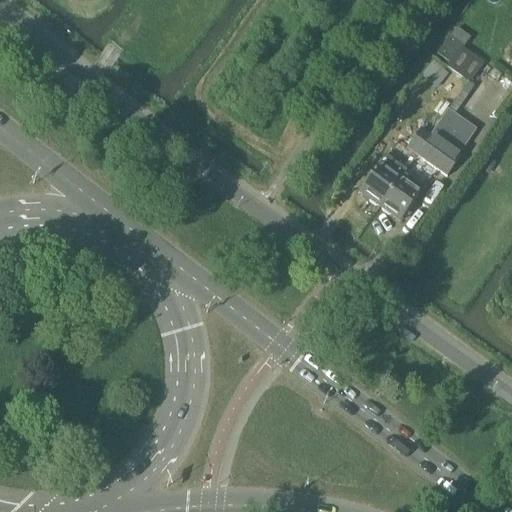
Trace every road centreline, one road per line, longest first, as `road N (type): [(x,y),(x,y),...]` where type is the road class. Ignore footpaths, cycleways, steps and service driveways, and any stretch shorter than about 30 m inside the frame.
road 1 (unclassified): [(511,390),(203,168),(0,5)]
road 2 (trunk): [(488,511),(209,292),(145,252)]
road 3 (trunk): [(98,510),(161,451),(184,384),(183,330),(145,252)]
road 4 (trunk): [(98,510),(242,505),(307,511)]
road 5 (trunk): [(120,231),(0,122)]
road 6 (unknown): [(263,125),(351,0)]
road 7 (trunk): [(120,231),(61,218),(0,222)]
